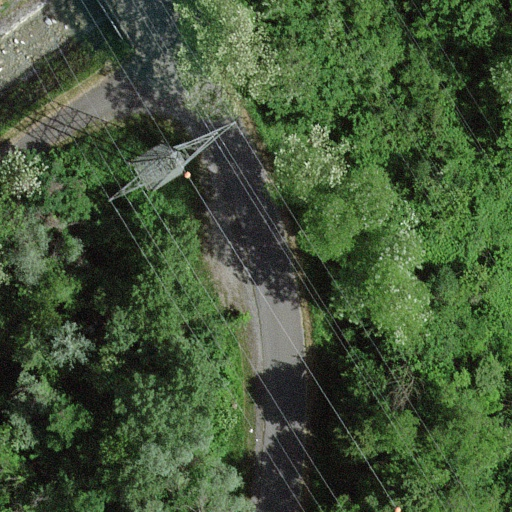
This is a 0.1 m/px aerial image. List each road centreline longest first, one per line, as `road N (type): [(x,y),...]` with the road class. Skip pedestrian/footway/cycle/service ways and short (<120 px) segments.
road 1 (unclassified): [(139,0),(249,196),(287,387),(274,511)]
road 2 (track): [(0,156),(213,0)]
